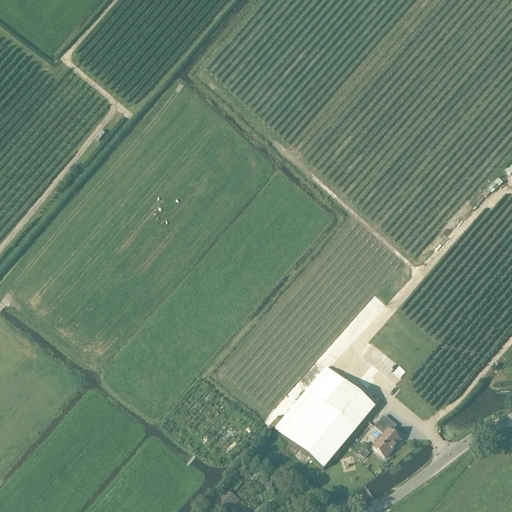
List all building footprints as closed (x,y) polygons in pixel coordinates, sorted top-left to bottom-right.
[(323,471),(374,410),(343,384),(329,373),(278,434),(323,471)] [(383,437),(372,450),(384,460),(400,441),(390,434),(395,428),(383,417),(374,429),(383,437)] [(358,455),(363,460),(368,454),(363,450),(358,455)] [(235,481),(229,487),(234,491),(239,485),(235,481)] [(230,511),(239,501),(224,490),(212,505),(222,511),(230,511)]
